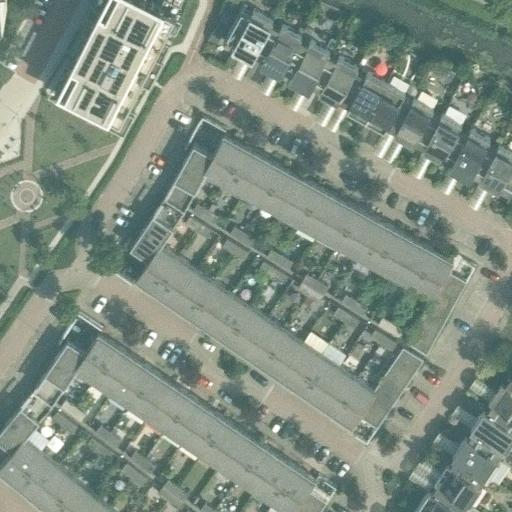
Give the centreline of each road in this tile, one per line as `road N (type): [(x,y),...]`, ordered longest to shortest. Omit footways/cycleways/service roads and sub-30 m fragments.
road 1 (residential): [(386,482),(71,262)]
road 2 (residential): [(511,267),(501,239),(191,70)]
road 3 (residential): [(386,482),(461,376),(511,280)]
road 4 (residential): [(71,262),(191,70)]
road 5 (residential): [(1,114),(68,0)]
road 6 (residential): [(0,365),(71,262)]
